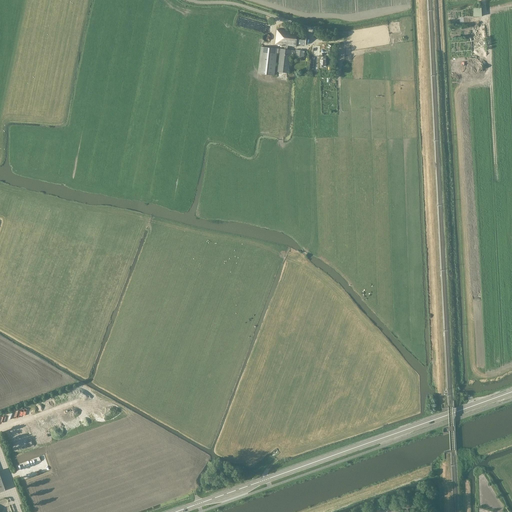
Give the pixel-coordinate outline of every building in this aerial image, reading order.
[(481,7),(473,7),(473,15),(481,15),(481,7)] [(296,47),(296,44),(298,34),(298,31),(276,29),(275,44),(284,45),(287,46),(296,47)] [(298,34),(296,44),(305,45),(306,35),(298,34)] [(280,54),(280,49),(261,47),(257,74),(274,75),(276,53),(280,54)] [(290,55),(294,55),(295,55),(295,51),(291,50),(287,49),(284,49),(280,49),(280,54),(277,72),(288,73),(290,55)] [(295,55),(294,55),(294,57),(303,57),(304,51),(295,49),(295,51),(295,55)]
